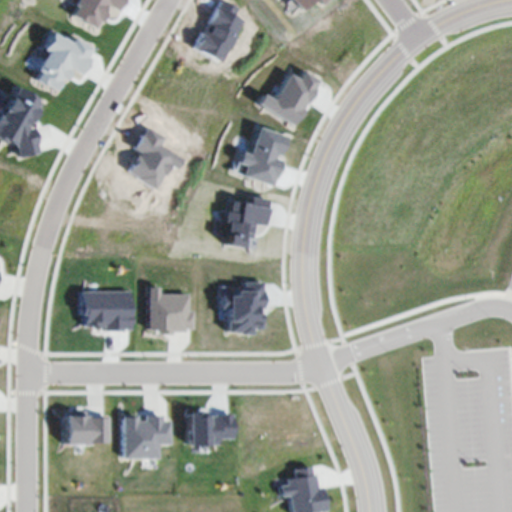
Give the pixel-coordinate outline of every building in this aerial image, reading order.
[(120,0),(72,0),(69,6),(72,8),(67,17),(93,30),(105,7),(115,12),(120,0)] [(290,0),(303,11),(313,0),(315,0),(322,6),(327,0),(290,0)] [(91,49),(69,39),(68,42),(47,33),(39,51),(42,53),(30,80),(53,91),(58,79),(63,81),(68,70),(79,75),(91,49)] [(285,74),(271,101),(259,94),(253,106),(292,127),(316,81),(300,72),(296,80),(285,74)] [(35,153),(30,129),(21,131),(25,123),(30,122),(36,110),(33,99),(12,88),(1,111),(0,108),(0,142),(1,143),(1,142),(11,148),(14,158),(35,153)] [(247,155),(238,152),(235,164),(242,166),(238,178),(271,187),(279,159),(277,159),(283,137),(254,128),(247,155)] [(223,245),(250,249),(253,225),(263,226),(267,201),(248,198),(247,204),(231,202),(229,218),(226,218),(223,245)] [(262,283),(243,283),(243,292),(234,291),(234,296),(227,296),(226,334),(253,335),(253,330),(259,330),(260,309),(262,310),(262,283)] [(159,295),(159,288),(147,288),(148,331),(157,331),(157,333),(194,332),(194,311),(189,311),(189,294),(159,295)] [(129,291),(80,293),(80,331),(130,329),(129,291)] [(62,412),(63,445),(109,445),(108,418),(84,418),(84,412),(62,412)] [(187,413),(188,447),(218,446),(218,440),(233,439),(233,415),(209,416),(209,413),(187,413)] [(121,417),(122,459),(158,459),(158,445),(171,445),(171,421),(163,421),(163,418),(137,418),(137,417),(121,417)] [(289,511),(321,511),(324,511),(321,487),(314,488),(311,467),(293,469),(294,478),(285,479),(285,485),(278,486),(279,498),(288,497),(289,511)]
